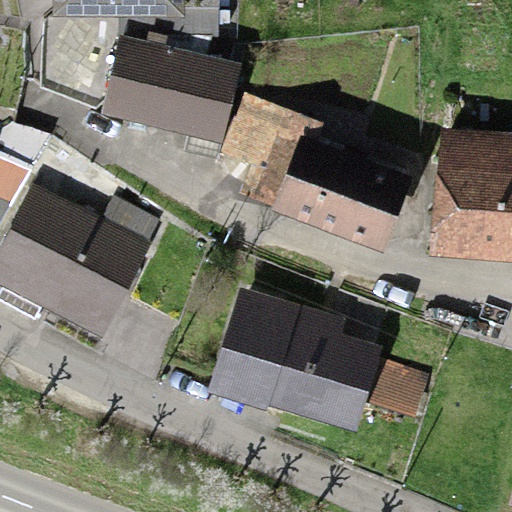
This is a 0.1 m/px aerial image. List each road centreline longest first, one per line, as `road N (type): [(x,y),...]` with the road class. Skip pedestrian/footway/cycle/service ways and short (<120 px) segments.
road 1 (residential): [(82,125),(228,226),(399,292),(511,296)]
road 2 (residential): [(363,511),(0,349)]
